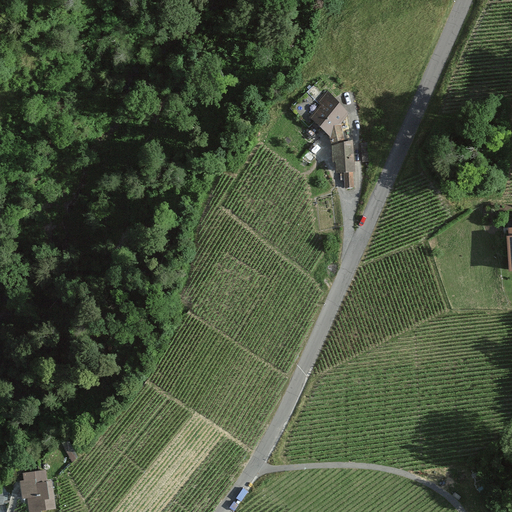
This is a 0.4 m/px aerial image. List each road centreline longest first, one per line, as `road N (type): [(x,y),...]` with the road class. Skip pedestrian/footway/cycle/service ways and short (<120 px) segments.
road 1 (track): [(352,256),(267,441),(221,511)]
road 2 (track): [(464,2),(352,256)]
